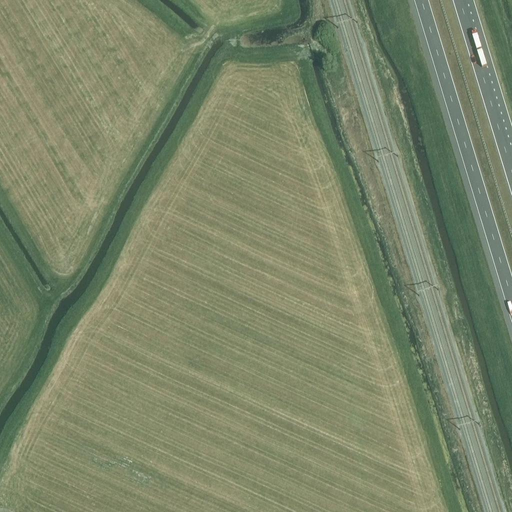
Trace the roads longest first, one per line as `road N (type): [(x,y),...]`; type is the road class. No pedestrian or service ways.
road 1 (motorway): [(420,0),(511,303)]
road 2 (motorway): [(511,172),(459,0)]
